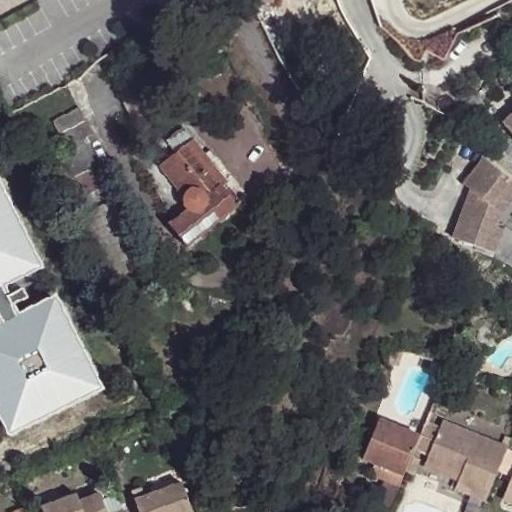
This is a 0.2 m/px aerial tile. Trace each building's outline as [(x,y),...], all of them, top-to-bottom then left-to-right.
[(123,94),(135,118),(150,111),(138,87),(123,94)] [(90,134),(76,108),(53,119),(66,146),(51,154),(76,203),(107,186),(82,138),(90,134)] [(511,114),(503,122),(511,133),(511,114)] [(161,168),(185,197),(188,191),(197,188),(204,190),(208,196),(223,185),(228,182),(185,128),(167,143),(177,155),(161,168)] [(511,199),(511,179),(484,157),(464,184),(471,189),(476,194),(474,200),(467,197),(453,238),(494,254),(503,230),(496,228),(500,214),(511,199)] [(223,185),(208,196),(209,198),(208,205),(204,211),(198,213),(191,212),(172,226),(191,249),(242,208),(223,185)] [(0,188),(0,287),(2,286),(39,268),(0,188)] [(188,191),(185,197),(184,200),(186,207),(191,212),(198,213),(204,211),(208,205),(209,198),(208,196),(204,190),(197,188),(188,191)] [(476,194),(471,189),(467,197),(474,200),(476,194)] [(511,199),(500,214),(511,222),(511,199)] [(2,286),(0,287),(0,320),(3,325),(17,318),(11,306),(8,298),(2,286)] [(22,291),(8,298),(11,306),(26,298),(22,291)] [(443,315),(451,297),(437,291),(429,309),(443,315)] [(3,325),(0,326),(0,414),(9,433),(99,389),(55,300),(17,318),(3,325)] [(230,423),(228,418),(217,413),(209,428),(221,432),(223,432),(229,429),(230,423)] [(376,418),(359,459),(372,464),(381,468),(377,477),(397,485),(418,435),(376,418)] [(441,419),(425,459),(459,473),(458,478),(455,489),(484,500),(507,446),(441,419)] [(459,473),(425,459),(423,465),(458,478),(459,473)] [(372,464),(368,474),(377,477),(381,468),(372,464)] [(135,493),(142,511),(171,511),(192,503),(180,473),(144,489),(135,493)] [(369,496),(390,505),(397,485),(377,477),(369,496)] [(135,493),(144,489),(139,479),(130,482),(135,493)] [(42,504),(45,511),(109,511),(108,508),(100,488),(78,497),(75,491),(42,504)] [(126,511),(121,502),(108,508),(109,511),(126,511)] [(193,511),(196,511),(192,503),(171,511),(193,511)]
